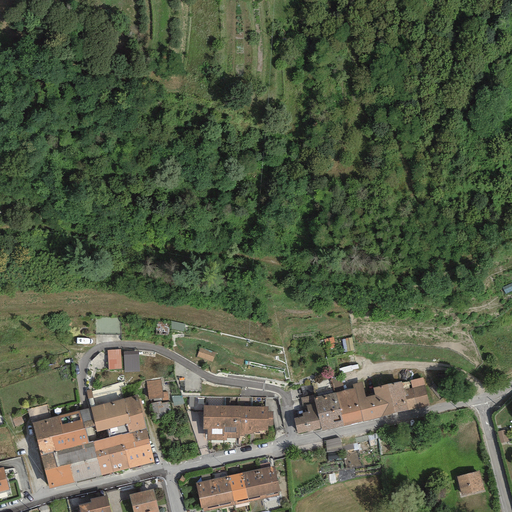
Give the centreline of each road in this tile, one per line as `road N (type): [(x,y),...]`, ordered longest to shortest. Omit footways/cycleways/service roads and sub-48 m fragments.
road 1 (residential): [(292,444),(281,393),(207,378),(139,345),(92,352),(80,379),(83,405)]
road 2 (residential): [(292,444),(480,399)]
road 3 (residential): [(5,511),(165,470)]
road 4 (residential): [(165,470),(292,444)]
